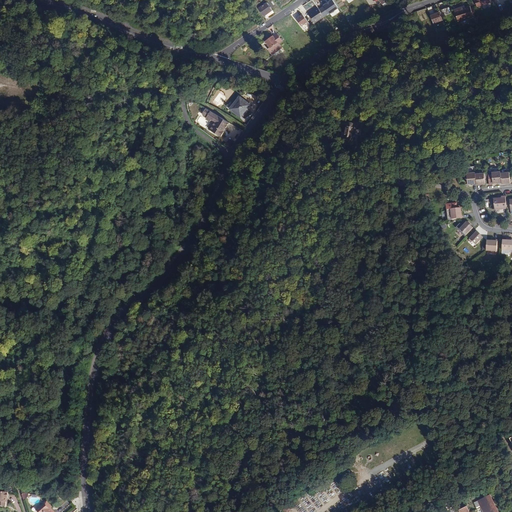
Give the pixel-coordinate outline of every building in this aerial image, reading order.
[(333,0),(331,0),(324,5),(330,14),(339,8),(333,0)] [(508,0),(495,0),(499,9),(510,5),(508,0)] [(267,2),(258,8),(264,16),(273,10),(271,7),(268,3),(267,2)] [(474,16),(471,9),(470,6),(466,7),(461,9),(461,8),(454,10),(458,21),(474,16)] [(449,7),(441,10),(444,16),(452,13),(449,7)] [(324,17),(318,8),(309,14),(315,23),(324,17)] [(440,12),(431,16),(434,23),(442,20),(440,12)] [(302,14),(296,19),(304,28),(310,24),(302,14)] [(452,16),(447,18),(449,22),(451,22),(452,25),(456,23),(452,16)] [(277,33),(265,41),(270,47),(268,48),(272,54),(282,47),(279,43),(282,41),(277,33)] [(239,96),(229,108),(240,116),(249,104),(239,96)] [(229,122),(205,108),(202,114),(207,116),(206,117),(211,120),(211,119),(215,121),(210,129),(219,135),(220,135),(221,135),(224,131),(222,130),(224,127),(225,128),(229,122)] [(344,138),(351,139),(355,122),(347,121),(344,138)] [(330,136),(326,139),(332,147),(335,144),(330,136)] [(500,173),(500,171),(491,172),(492,183),(497,182),(498,184),(501,183),(500,173)] [(479,172),(475,173),(476,184),(485,184),(484,173),(479,173),(479,172)] [(506,183),(506,185),(510,184),(509,172),(500,173),(501,183),(506,183)] [(466,173),(467,180),(467,184),(472,183),(472,185),(476,184),(475,173),(466,173)] [(506,209),(505,196),(501,197),(501,198),(493,199),(494,210),(506,209)] [(450,209),(452,219),(463,218),(462,213),(461,213),(461,211),(460,208),(450,209)] [(467,221),(459,229),(463,233),(462,233),(464,236),(473,227),(467,221)] [(476,231),(468,240),(471,242),(472,241),(475,244),(483,237),(476,231)] [(486,240),(486,250),(496,251),(497,239),(492,239),(492,241),(490,240),(486,240)] [(502,240),(502,250),(511,250),(511,239),(508,239),(508,240),(506,240),(502,240)] [(8,498),(8,492),(0,492),(0,506),(5,506),(6,502),(6,498),(8,498)] [(493,501),(490,494),(477,501),(480,507),(493,501)] [(493,501),(480,507),(482,511),(487,511),(496,508),(493,501)]
